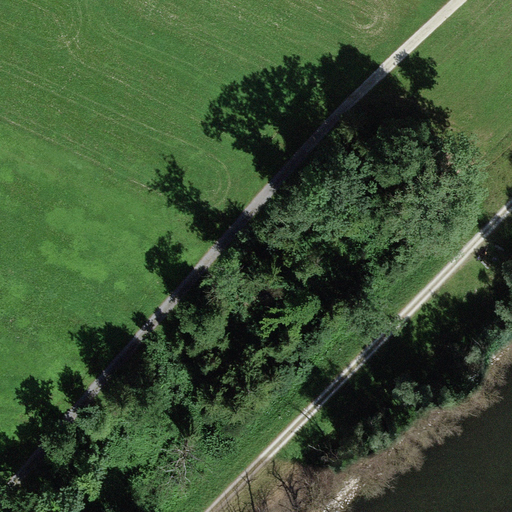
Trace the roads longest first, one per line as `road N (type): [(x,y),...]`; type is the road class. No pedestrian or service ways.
road 1 (track): [(455,0),(323,131),(0,494)]
road 2 (track): [(511,197),(209,511)]
